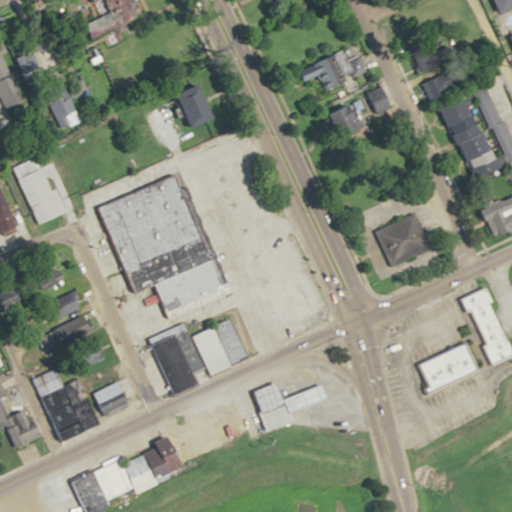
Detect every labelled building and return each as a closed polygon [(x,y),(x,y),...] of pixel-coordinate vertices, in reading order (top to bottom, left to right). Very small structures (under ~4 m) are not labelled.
[(108,0),(119,27),(143,19),(136,0),(108,0)] [(511,0),(480,0),(486,14),(511,2),(511,30),(498,36),(507,58),(511,55),(511,0)] [(326,94),(346,84),(343,79),(359,71),(350,55),(315,73),(326,94)] [(455,89),(444,68),(413,85),(424,105),(455,89)] [(67,86),(46,96),(61,129),(82,119),(67,86)] [(431,106),(456,177),(508,159),(483,87),(431,106)] [(183,101),(195,128),(217,118),(205,91),(183,101)] [(387,126),(372,92),(336,108),(351,142),(387,126)] [(40,223),(65,212),(39,155),(14,166),(40,223)] [(100,205),(138,291),(159,282),(173,314),(232,288),(180,170),(100,205)] [(470,213),(483,236),(511,220),(511,208),(504,194),(470,213)] [(366,229),(380,266),(422,250),(408,213),(366,229)] [(451,298),(480,363),(505,352),(476,287),(451,298)] [(194,335),(231,318),(251,356),(214,374),(194,335)] [(407,364),(419,390),(466,368),(453,342),(407,364)] [(34,377),(66,440),(102,422),(80,377),(66,384),(57,366),(34,377)] [(107,419),(135,403),(121,379),(93,395),(107,419)] [(326,383),(288,398),(281,381),(256,391),(265,410),(287,403),(290,411),(331,396),(326,383)] [(261,412),(287,403),(294,421),(269,431),(261,412)] [(38,436),(24,412),(4,424),(18,448),(38,436)] [(171,435),(144,449),(159,479),(188,466),(171,435)]
